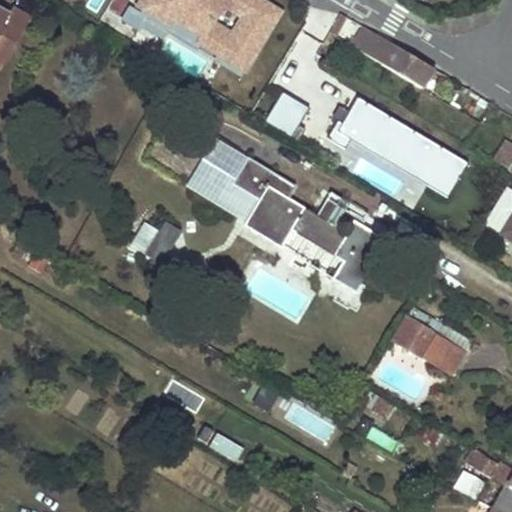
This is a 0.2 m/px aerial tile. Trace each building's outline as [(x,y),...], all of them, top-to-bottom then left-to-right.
[(141,0),(137,7),(169,26),(172,20),(201,38),(198,44),(230,62),(233,58),(248,67),(260,46),(250,41),(271,6),(260,0),(141,0)] [(280,12),(271,6),(250,41),(260,46),(280,12)] [(12,8),(8,14),(3,22),(21,31),(29,17),(12,8)] [(0,9),(0,53),(7,57),(21,31),(3,22),(8,14),(0,9)] [(145,20),(128,11),(123,20),(139,29),(145,20)] [(172,20),(169,26),(198,44),(201,38),(172,20)] [(362,27),(350,46),(422,91),(434,71),(362,27)] [(248,67),(233,58),(230,62),(227,67),(242,76),(248,67)] [(309,108),(282,91),(263,122),(297,142),(305,129),(299,125),(309,108)] [(359,97),(343,122),(339,120),(328,138),(346,148),(351,139),(356,131),(432,178),(428,186),(448,198),(468,163),(359,97)] [(356,131),(351,139),(428,186),(432,178),(356,131)] [(511,145),(507,142),(495,160),(509,169),(507,170),(511,172),(511,145)] [(287,200),(295,188),(247,159),(231,185),(258,201),(247,220),(243,226),(280,249),(290,232),(342,263),(331,280),(355,294),(368,273),(364,271),(382,240),(352,223),(345,235),(334,229),(345,211),(326,200),(316,217),(287,200)] [(231,185),(226,181),(215,200),(247,220),(258,201),(231,185)] [(511,191),(506,188),(484,224),(511,240),(511,191)] [(178,237),(145,218),(129,247),(162,266),(178,237)] [(406,319),(388,349),(413,363),(417,357),(450,376),(471,342),(450,331),(444,341),(406,319)] [(270,413),(277,396),(262,391),(256,408),(270,413)] [(394,455),(401,444),(371,427),(364,439),(394,455)] [(477,454),(469,468),(488,479),(489,478),(497,466),(477,454)] [(350,480),(357,468),(349,463),(342,475),(350,480)] [(497,466),(489,478),(506,488),(511,491),(511,471),(498,463),(497,466)] [(460,473),(453,491),(468,496),(474,478),(460,473)] [(511,511),(511,491),(506,488),(493,511),(495,511),(511,511)]
